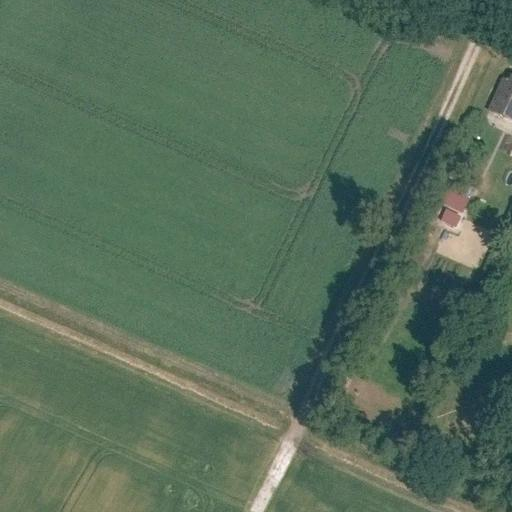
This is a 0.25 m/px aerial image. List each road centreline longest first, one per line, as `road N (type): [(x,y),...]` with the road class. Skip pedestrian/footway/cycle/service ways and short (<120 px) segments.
road 1 (track): [(294,439),(491,6)]
road 2 (track): [(0,319),(294,439)]
